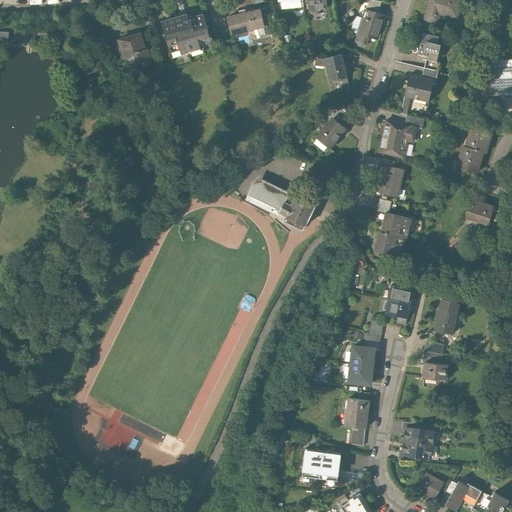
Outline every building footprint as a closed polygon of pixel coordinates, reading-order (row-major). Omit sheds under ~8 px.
[(302,0),(277,0),(279,5),(280,5),(280,9),(303,7),(303,6),(302,0)] [(302,0),(303,6),(308,5),(309,10),(327,9),(325,0),(302,0)] [(369,0),(365,10),(377,14),(381,2),(369,0)] [(461,0),(429,0),(425,21),(439,23),(441,15),(458,18),(461,0)] [(260,10),(227,18),(231,35),(257,29),(264,27),(260,10)] [(377,14),(365,10),(357,34),(355,42),(357,46),(362,47),(365,45),(368,38),(377,41),(384,17),(377,14)] [(187,15),(162,23),(172,57),(212,45),(203,15),(188,19),(187,15)] [(266,35),(264,27),(257,29),(259,36),(266,35)] [(440,36),(423,33),(418,57),(437,61),(440,44),(438,44),(440,36)] [(146,51),(141,34),(119,40),(123,56),(126,55),(131,71),(153,65),(149,51),(146,51)] [(291,36),(285,37),(287,45),(293,43),(291,36)] [(348,86),(341,56),(325,59),(327,67),(331,82),(341,79),(343,87),(348,86)] [(501,56),(485,58),(487,81),(482,81),(483,96),(499,95),(500,96),(511,95),(511,60),(502,61),(501,56)] [(279,63),(273,66),(277,72),(283,68),(279,63)] [(438,71),(425,68),(423,79),(433,81),(436,82),(438,71)] [(428,102),(433,81),(423,79),(410,76),(405,97),(411,98),(428,102)] [(405,97),(401,114),(407,115),(411,98),(405,97)] [(333,119),(340,125),(349,115),(342,104),(327,115),(332,119),(333,119)] [(424,119),(408,115),(405,125),(417,128),(422,130),(424,119)] [(340,125),(333,119),(332,119),(316,139),(329,149),(345,129),(340,125)] [(405,125),(387,121),(379,152),(404,158),(408,141),(413,142),(417,128),(405,125)] [(470,126),(464,147),(482,152),(485,153),(491,132),(470,126)] [(476,173),(482,152),(464,147),(461,146),(455,167),(476,173)] [(382,159),(380,165),(392,168),(394,162),(382,159)] [(392,168),(380,165),(374,191),(398,197),(404,170),(392,168)] [(301,193),(263,174),(254,191),(286,207),(290,199),(297,202),(301,193)] [(321,202),(301,193),(297,202),(290,199),(286,207),(285,210),(311,223),(321,202)] [(379,198),(376,210),(388,213),(391,201),(379,198)] [(493,206),(470,199),(465,218),(488,225),(492,210),(493,206)] [(496,211),(492,210),(488,225),(485,234),(501,239),(511,205),(500,201),(496,211)] [(410,220),(385,214),(381,233),(403,238),(406,239),(410,220)] [(379,232),(374,251),(399,257),(403,238),(381,233),(379,232)] [(392,285),(389,299),(411,304),(413,290),(392,285)] [(481,294),(472,293),(471,298),(474,299),(473,301),(480,302),(481,294)] [(408,317),(411,304),(389,299),(386,312),(408,317)] [(462,304),(443,299),(440,311),(438,311),(436,319),(438,320),(435,329),(454,334),(462,304)] [(385,323),(373,320),(370,333),(365,332),(364,338),(380,342),(385,323)] [(446,345),(430,341),(427,352),(428,353),(424,362),(428,363),(444,365),(447,356),(445,355),(446,345)] [(366,346),(356,345),(354,364),(375,366),(377,350),(365,349),(366,346)] [(451,366),(444,365),(428,363),(426,379),(449,382),(451,366)] [(373,381),(375,366),(354,364),(352,382),(361,383),(362,380),(373,381)] [(344,425),(359,427),(365,428),(367,428),(370,401),(347,399),(344,425)] [(108,421),(99,442),(127,454),(129,447),(137,450),(142,438),(161,446),(166,433),(140,423),(137,430),(116,422),(115,424),(108,421)] [(352,429),(351,444),(363,445),(365,428),(359,427),(359,430),(352,429)] [(405,429),(403,442),(433,446),(435,431),(415,429),(405,427),(405,429)] [(431,460),(433,446),(403,442),(401,456),(431,460)] [(318,480),(322,452),(304,450),(301,477),(318,480)] [(340,454),(322,452),(318,480),(336,482),(340,454)] [(426,472),(416,490),(434,500),(444,482),(426,472)] [(459,481),(445,505),(456,511),(465,494),(469,487),(466,485),(459,481)] [(467,483),(466,485),(469,487),(465,494),(476,500),(481,491),(467,483)] [(470,510),(473,511),(472,511),(499,511),(502,508),(504,509),(507,504),(509,501),(494,493),(483,511),(480,511),(472,507),(470,510)] [(348,501),(349,503),(341,508),(343,511),(369,511),(359,494),(348,501)]
